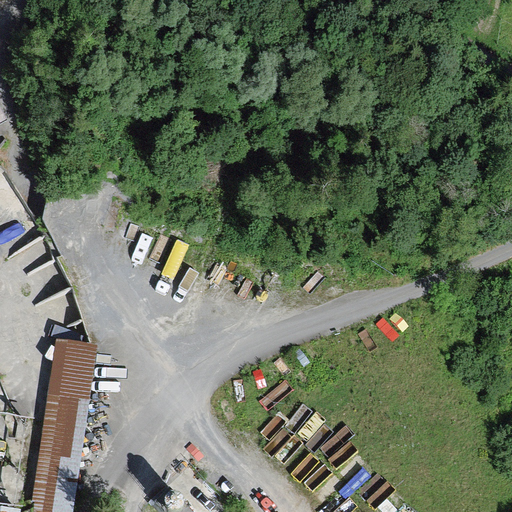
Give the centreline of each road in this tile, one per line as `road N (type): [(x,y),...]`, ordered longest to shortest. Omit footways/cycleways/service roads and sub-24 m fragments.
road 1 (track): [(511,247),(269,338),(156,416)]
road 2 (track): [(511,76),(355,0)]
